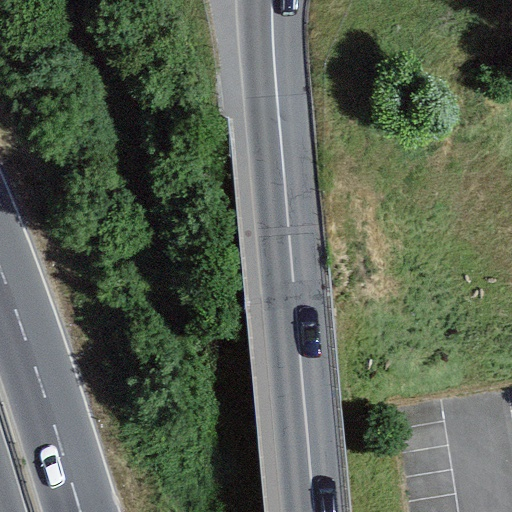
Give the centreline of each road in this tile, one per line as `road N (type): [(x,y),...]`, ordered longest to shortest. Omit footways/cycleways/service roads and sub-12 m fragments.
road 1 (unclassified): [(319,511),(276,0)]
road 2 (motorway): [(60,511),(0,323)]
